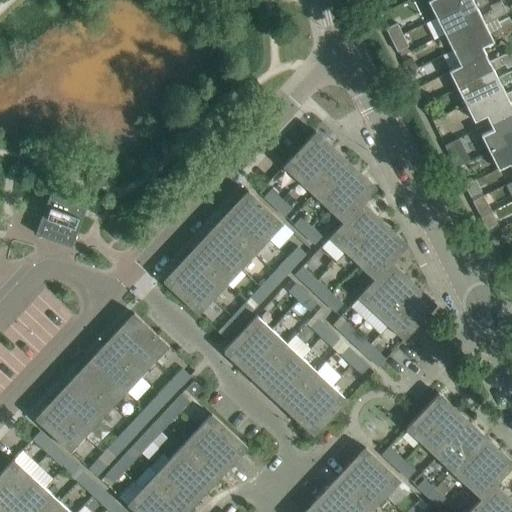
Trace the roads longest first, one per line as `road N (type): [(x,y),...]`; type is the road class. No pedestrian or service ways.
road 1 (residential): [(131,275),(347,54)]
road 2 (residential): [(480,307),(347,54)]
road 3 (residential): [(291,470),(275,422),(131,275)]
road 4 (residential): [(0,412),(111,296)]
road 5 (residential): [(111,296),(55,270),(40,274),(0,317)]
